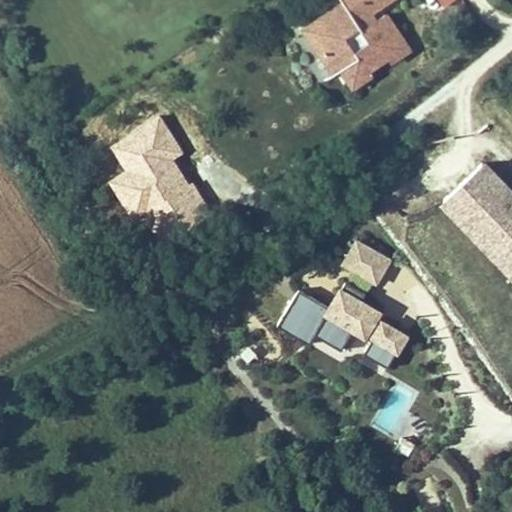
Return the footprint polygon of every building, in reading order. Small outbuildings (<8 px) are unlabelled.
[(308,13),(330,0),(317,0),(295,13),(311,39),(320,34),(308,13)] [(330,0),(308,13),(320,34),(332,54),(337,51),(348,70),(365,60),(360,54),(366,50),(370,56),(387,46),(406,35),(385,0),(383,0),(372,7),(368,0),(330,0)] [(439,0),(444,8),(457,0),(439,0)] [(511,199),(482,168),(443,204),(511,275),(511,199)] [(376,286),(389,265),(358,247),(345,268),(376,286)] [(372,328),(380,315),(361,304),(366,297),(346,285),(331,310),(299,292),(278,328),(311,348),(317,339),(343,354),(355,334),(373,344),(365,358),(389,372),(408,340),(383,325),(379,332),(372,328)] [(422,511),(444,511),(430,477),(412,485),(422,511)]
